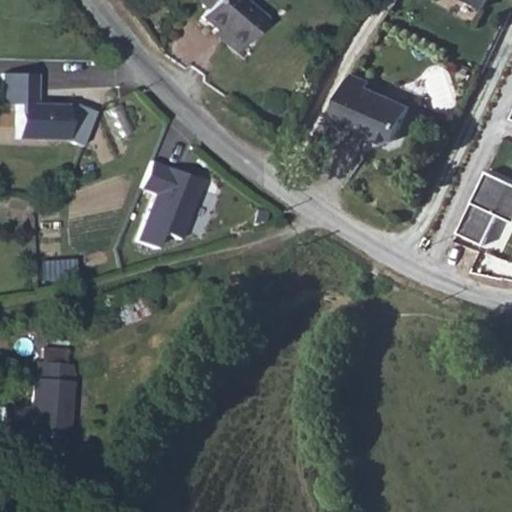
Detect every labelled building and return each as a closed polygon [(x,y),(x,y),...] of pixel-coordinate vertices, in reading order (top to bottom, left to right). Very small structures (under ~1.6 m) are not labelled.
[(234,43),(248,55),(278,21),(253,0),(224,0),(210,17),(238,40),(234,43)] [(463,0),(489,15),(498,0),(463,0)] [(9,80),(8,111),(23,111),(22,145),(72,146),(73,111),(43,110),(43,81),(9,80)] [(378,94),(360,85),(336,136),(354,144),(355,142),(372,150),(374,146),(396,156),(403,154),(419,120),(375,99),(378,94)] [(199,179),(150,161),(139,189),(152,194),(135,239),(158,247),(163,233),(178,238),(199,179)] [(511,189),(495,182),(466,243),(492,255),(506,226),(511,228),(511,189)] [(70,259),(72,274),(113,268),(111,253),(70,259)] [(101,317),(104,333),(155,324),(152,307),(101,317)] [(48,340),(45,355),(69,359),(72,345),(48,340)] [(35,438),(60,443),(76,360),(69,359),(45,355),(43,354),(40,370),(36,369),(30,397),(1,392),(0,397),(0,417),(37,425),(35,438)] [(78,506),(87,492),(71,482),(62,497),(78,506)]
